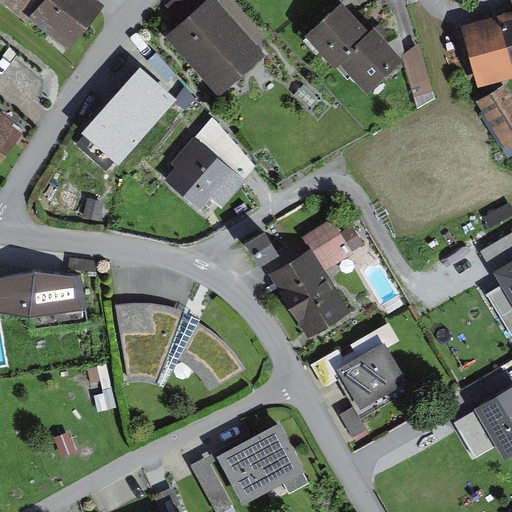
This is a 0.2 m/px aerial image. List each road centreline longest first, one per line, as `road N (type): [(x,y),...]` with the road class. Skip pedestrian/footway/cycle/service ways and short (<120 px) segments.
road 1 (residential): [(0,232),(165,253),(213,269),(251,297),(302,380)]
road 2 (residential): [(40,511),(302,380)]
road 3 (residential): [(0,230),(151,0)]
road 4 (residential): [(302,380),(376,511)]
